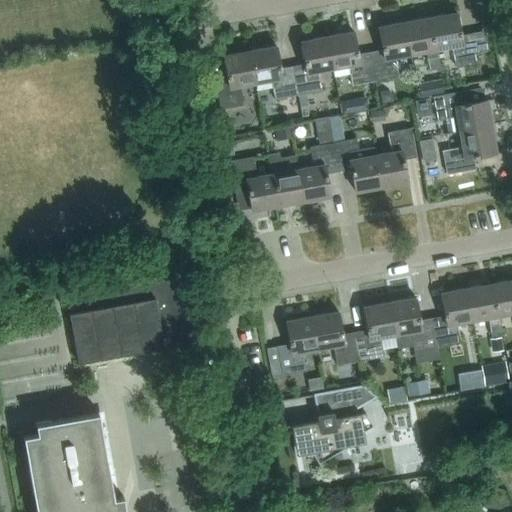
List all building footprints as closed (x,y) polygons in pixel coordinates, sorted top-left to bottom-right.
[(456,13),(430,18),(436,50),(452,47),(455,66),(478,62),(473,33),(460,35),(456,13)] [(404,23),(409,55),(426,52),(429,71),(439,69),(436,50),(430,18),(404,23)] [(369,52),(374,81),(398,77),(395,57),(409,55),(404,23),(377,27),(381,50),(369,52)] [(351,85),(374,81),(369,52),(357,54),(353,32),(327,36),(332,70),(333,76),(349,73),(351,85)] [(332,70),(327,36),(301,41),(305,64),(292,66),(297,95),(299,107),(308,105),(306,94),(321,91),(318,72),(332,70)] [(297,95),(292,66),(280,68),(276,45),(249,50),(255,84),(256,90),(272,87),(274,99),(297,95)] [(255,84),(249,50),(223,55),(227,78),(216,80),(221,109),(244,105),(240,86),(255,84)] [(441,78),(417,83),(420,98),(444,94),(441,78)] [(444,120),(447,135),(458,133),(491,127),(486,101),(464,104),(462,92),(433,97),(437,121),(444,120)] [(385,120),(383,109),(369,112),(371,123),(385,120)] [(290,138),(288,126),(273,128),(276,141),(290,138)] [(442,151),(444,161),(446,174),(475,168),(473,157),(495,154),(491,127),(458,133),(460,148),(442,151)] [(316,131),(319,145),(333,143),(331,129),(316,131)] [(375,155),(376,161),(381,186),(407,181),(403,160),(415,158),(409,129),(386,133),(390,152),(375,155)] [(354,191),(381,186),(376,161),(375,155),(360,157),(356,138),(333,143),(336,161),(339,171),(350,169),(354,191)] [(419,141),(423,162),(436,159),(432,138),(419,141)] [(217,143),(220,157),(229,155),(227,141),(217,143)] [(339,171),(336,161),(333,143),(319,145),(309,147),(313,166),(298,169),(304,200),(329,195),(325,174),(339,171)] [(272,173),(278,205),(304,200),(298,169),(296,155),(280,158),(279,152),(268,154),(269,161),(272,173)] [(256,177),(252,157),(229,161),(235,190),(247,188),(251,210),(278,205),(272,173),(256,177)] [(86,295),(89,309),(69,313),(78,363),(194,341),(182,277),(86,295)] [(511,280),(493,284),(498,315),(511,313),(511,280)] [(493,284),(467,288),(472,320),(487,317),(491,337),(502,335),(498,315),(493,284)] [(444,316),(432,318),(437,347),(460,342),(456,323),(472,320),(467,288),(440,293),(444,316)] [(415,298),(389,302),(395,334),(397,347),(413,344),(414,351),(437,347),(432,318),(419,320),(415,298)] [(395,334),(389,302),(363,307),(367,330),(354,332),(359,361),(360,361),(373,358),(383,356),(381,350),(397,347),(395,334)] [(337,311),(311,316),(317,348),(333,345),(337,365),(359,361),(354,332),(342,334),(337,311)] [(302,351),(317,348),(311,316),(285,321),(289,343),(277,345),(277,347),(266,349),(270,371),(281,369),(282,375),(306,370),(302,351)] [(503,350),(500,336),(488,338),(491,353),(503,350)] [(375,369),(373,358),(360,361),(362,371),(375,369)] [(505,360),(493,363),(498,383),(509,381),(505,360)] [(419,395),(416,381),(405,383),(408,397),(419,395)] [(366,416),(367,416),(365,412),(354,414),(353,408),(354,407),(374,396),(362,386),(272,402),(273,403),(317,395),(320,413),(316,414),(317,418),(313,420),(291,424),(296,454),(312,451),(319,462),(332,454),(335,468),(336,467),(333,454),(350,444),(365,441),(363,431),(372,425),(366,416)] [(125,511),(123,495),(118,496),(115,477),(110,478),(98,412),(21,426),(36,511),(125,511)]
